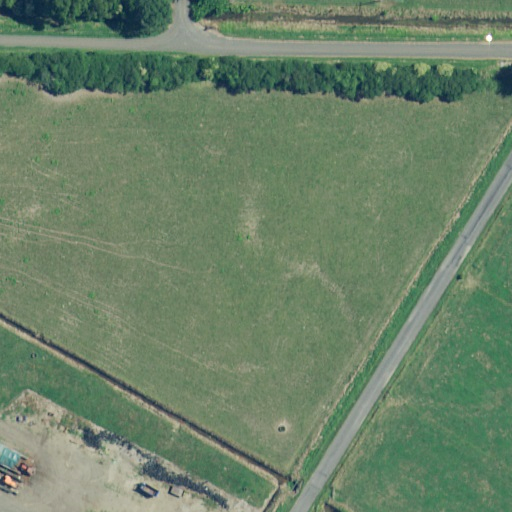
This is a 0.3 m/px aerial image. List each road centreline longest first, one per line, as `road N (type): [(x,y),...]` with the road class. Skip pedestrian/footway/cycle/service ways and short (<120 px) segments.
road 1 (unclassified): [(0,26),(511,45)]
road 2 (unclassified): [(248,511),(511,79)]
